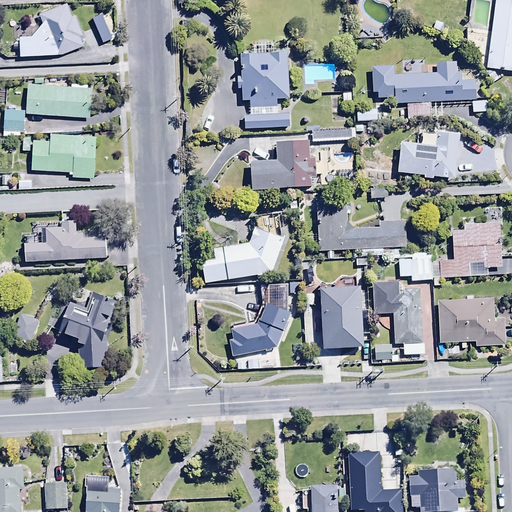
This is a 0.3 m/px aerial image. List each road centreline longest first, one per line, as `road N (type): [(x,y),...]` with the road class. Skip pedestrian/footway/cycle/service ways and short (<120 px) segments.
road 1 (unclassified): [(147,0),(168,407)]
road 2 (unclassified): [(511,389),(168,407)]
road 3 (unclassified): [(168,407),(0,416)]
